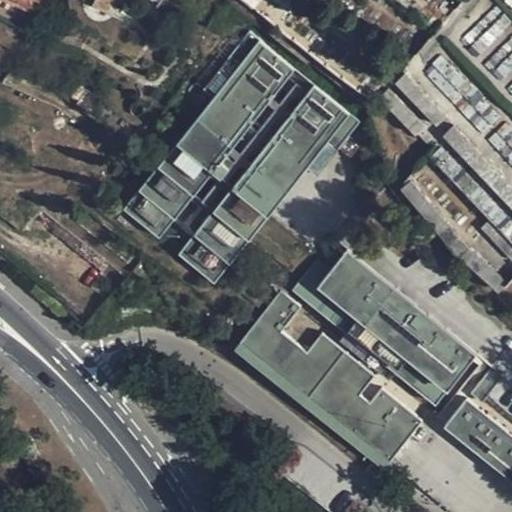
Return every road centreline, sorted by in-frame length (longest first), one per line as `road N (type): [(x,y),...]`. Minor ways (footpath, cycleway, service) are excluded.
road 1 (primary): [(100,423),(63,367),(0,304)]
road 2 (primary): [(0,347),(100,423)]
